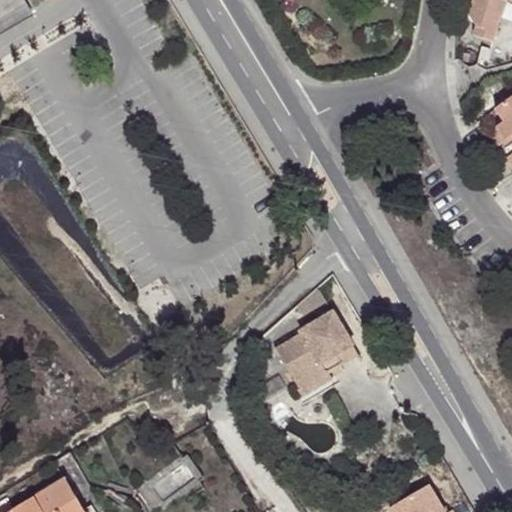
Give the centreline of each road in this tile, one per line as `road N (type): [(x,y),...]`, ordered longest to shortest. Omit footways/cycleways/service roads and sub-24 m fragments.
road 1 (residential): [(343,245),(230,352),(218,377),(217,408),(229,438),(287,511)]
road 2 (secondary): [(200,0),(343,245)]
road 3 (secondary): [(480,448),(364,228)]
road 4 (secondary): [(343,245),(480,448)]
road 5 (track): [(217,408),(129,410),(0,482)]
road 6 (residential): [(420,85),(460,174),(511,241)]
road 7 (secondary): [(364,228),(296,107)]
road 8 (residential): [(296,107),(420,85)]
road 9 (secondary): [(296,107),(232,0)]
